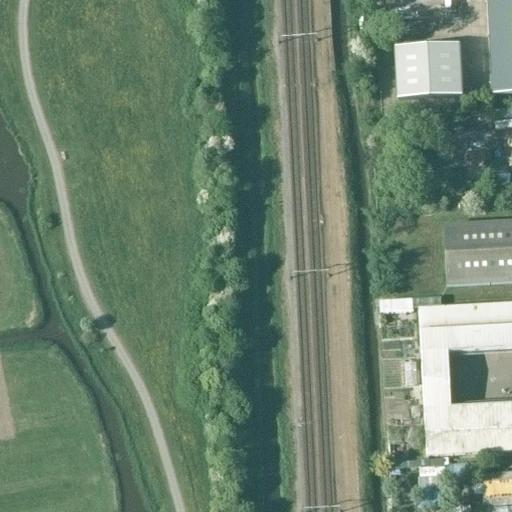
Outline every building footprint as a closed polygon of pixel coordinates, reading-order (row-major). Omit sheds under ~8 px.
[(511,0),(488,0),(493,98),(511,96),(511,0)] [(463,100),(459,47),(395,50),(399,103),(463,100)] [(459,153),(460,162),(486,161),(486,152),(459,153)] [(511,225),(444,229),(448,289),(511,285),(511,225)] [(511,306),(490,307),(475,346),(493,353),(494,353),(498,345),(511,307),(511,306)] [(419,311),(421,356),(448,355),(449,355),(472,354),(475,346),(490,307),(419,311)] [(511,307),(498,345),(511,350),(511,307)] [(421,356),(424,412),(451,411),(451,410),(449,355),(448,355),(421,356)] [(496,408),(492,416),(477,456),(511,453),(511,413),(497,408),(496,408)] [(473,409),(451,410),(451,411),(424,412),(427,458),(454,457),(473,409)] [(477,456),(492,416),(474,409),(473,409),(454,457),(477,456)] [(414,511),(438,511),(438,483),(414,483),(414,511)]
